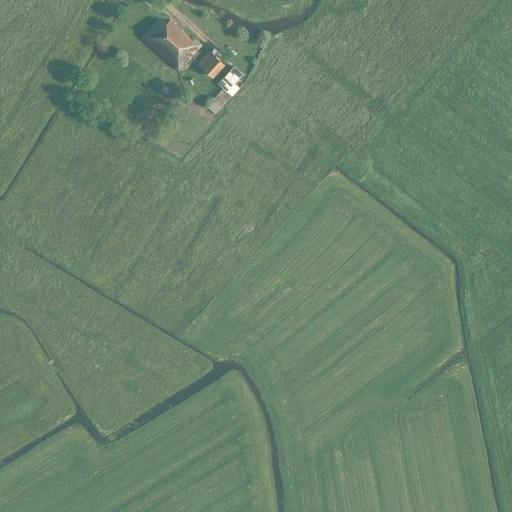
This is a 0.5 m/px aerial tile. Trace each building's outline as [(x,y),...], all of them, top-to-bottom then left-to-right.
[(142,39),(178,71),(201,45),(193,38),(192,40),(181,30),(170,20),(167,24),(160,18),(142,39)] [(223,65),(209,52),(198,64),(212,78),(223,65)] [(219,82),(230,70),(225,66),(214,78),(219,82)] [(227,92),(234,84),(242,75),(234,66),(217,84),(226,92),(227,92)] [(230,97),(223,90),(207,108),(215,115),(230,97)]
